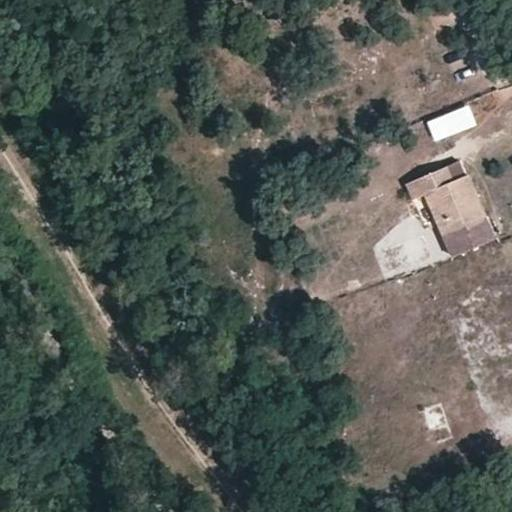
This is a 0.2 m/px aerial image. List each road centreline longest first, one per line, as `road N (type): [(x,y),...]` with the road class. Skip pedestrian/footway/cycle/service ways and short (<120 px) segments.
road 1 (track): [(253,511),(209,428),(0,107)]
road 2 (residential): [(462,0),(511,114)]
